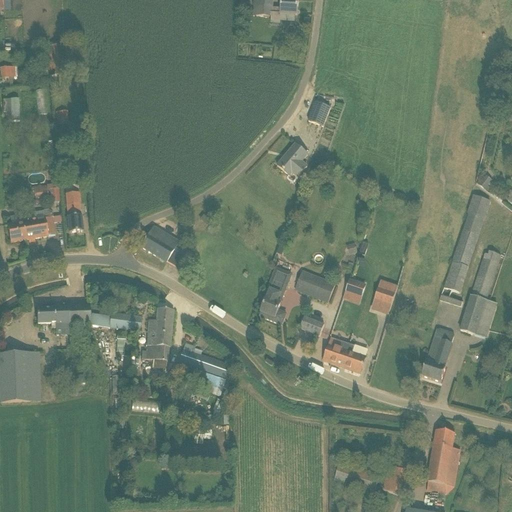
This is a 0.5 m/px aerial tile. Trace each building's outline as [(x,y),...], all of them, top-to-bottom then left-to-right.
[(280,15),(297,16),(299,1),(284,0),(281,0),(281,9),(272,8),(272,0),(258,0),(257,17),(271,18),(272,13),(280,14),(280,15)] [(51,77),(67,75),(64,45),(49,47),(51,77)] [(11,79),(10,68),(0,69),(1,79),(11,79)] [(19,122),(19,101),(11,101),(11,114),(5,114),(6,123),(19,122)] [(331,109),(317,104),(316,104),(309,122),(323,128),(331,109)] [(68,111),(56,112),(57,123),(69,122),(68,111)] [(277,167),(289,177),(292,174),(298,179),(307,168),(302,163),(308,156),(296,146),(277,167)] [(47,194),(47,192),(46,187),(35,188),(35,196),(47,194)] [(59,190),(50,191),(47,192),(47,194),(50,194),(51,204),(60,203),(59,190)] [(81,217),(79,197),(66,198),(68,218),(67,218),(69,234),(83,232),(82,217),(81,217)] [(473,197),(468,214),(484,220),(490,203),(473,197)] [(469,269),(484,220),(468,214),(444,290),(440,302),(451,306),(452,305),(461,308),(463,303),(449,299),(451,292),(460,294),(468,269),(469,269)] [(11,244),(56,236),(53,218),(7,226),(11,244)] [(166,264),(178,245),(179,243),(161,232),(157,240),(149,235),(141,248),(166,264)] [(476,337),(487,303),(501,257),(489,253),(488,257),(486,256),(471,299),(460,333),(476,337)] [(304,274),(297,291),(328,304),(335,286),(304,274)] [(351,280),(346,294),(354,297),(359,283),(351,280)] [(288,287),(272,281),(264,299),(266,299),(261,313),(266,315),(265,319),(282,326),(286,315),(278,312),(281,305),(280,305),(287,288),(288,287)] [(392,307),(396,295),(379,290),(375,301),(392,307)] [(69,327),(91,326),(90,314),(90,305),(55,307),(55,310),(37,310),(38,325),(51,325),(51,329),(56,329),(56,335),(69,335),(69,327)] [(146,361),(167,362),(168,348),(170,349),(174,312),(157,310),(156,322),(149,322),(146,361)] [(110,328),(111,317),(90,314),(91,326),(110,329),(110,328)] [(139,333),(141,319),(112,315),(111,317),(110,328),(139,333)] [(325,326),(305,318),(300,330),(320,337),(325,326)] [(427,362),(422,378),(441,384),(446,368),(445,368),(455,337),(437,331),(427,362)] [(117,339),(116,355),(124,356),(125,340),(117,339)] [(347,352),(349,346),(331,339),(324,362),(323,362),(337,367),(338,365),(342,366),(345,356),(341,355),(342,351),(347,352)] [(355,347),(349,346),(347,352),(342,351),(341,355),(345,356),(342,366),(345,368),(345,370),(361,375),(361,374),(366,359),(353,354),(355,347)] [(178,365),(195,371),(190,385),(220,396),(226,382),(231,366),(184,350),(178,365)] [(0,355),(0,389),(1,405),(31,404),(28,354),(0,355)] [(454,488),(460,451),(452,450),(455,435),(437,432),(428,484),(429,484),(427,492),(446,496),(454,488)] [(374,494),(379,478),(339,466),(334,481),(374,494)] [(405,472),(391,468),(384,491),(398,496),(405,472)]
